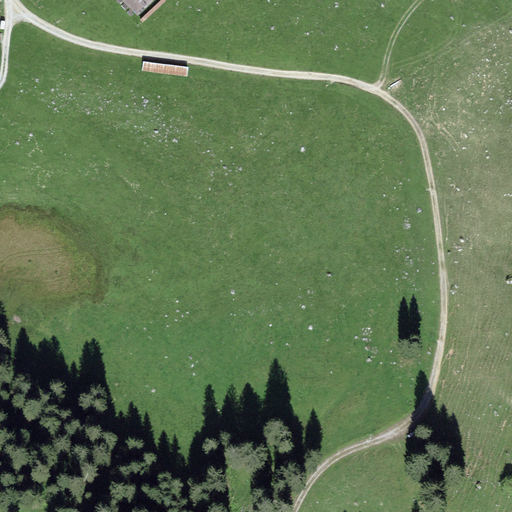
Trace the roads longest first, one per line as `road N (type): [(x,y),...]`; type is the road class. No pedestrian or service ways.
road 1 (track): [(293,511),(334,457),(418,415),(442,324),(421,137),(374,89)]
road 2 (track): [(374,89),(89,43),(9,0)]
